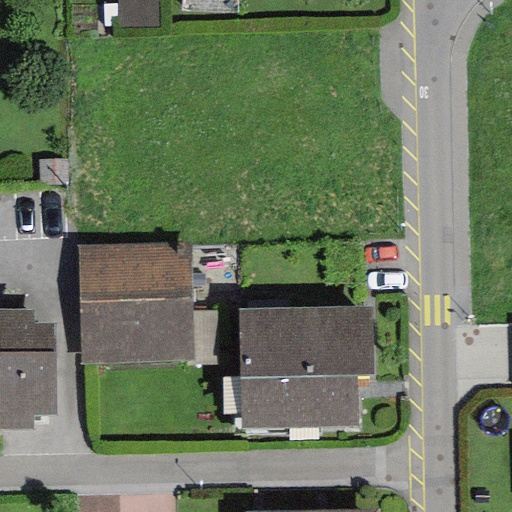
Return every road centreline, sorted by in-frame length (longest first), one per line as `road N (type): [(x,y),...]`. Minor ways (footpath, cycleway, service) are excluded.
road 1 (residential): [(426,0),(436,473)]
road 2 (residential): [(0,478),(436,473)]
